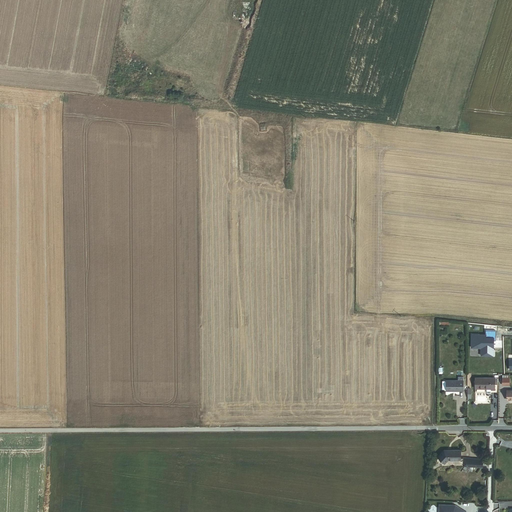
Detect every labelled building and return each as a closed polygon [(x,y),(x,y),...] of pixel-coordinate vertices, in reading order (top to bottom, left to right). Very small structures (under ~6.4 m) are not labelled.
[(486,335),(470,334),(470,349),(480,349),(480,357),(492,357),(493,339),(486,338),(486,335)] [(463,391),(463,376),(457,376),(457,380),(446,380),(446,381),(443,381),(443,389),(446,389),(446,391),(463,391)] [(476,390),(485,390),(485,389),(491,389),(491,391),(495,391),(495,380),(476,380),(476,390)] [(449,460),(463,460),(463,450),(445,450),(439,457),(445,464),(449,460)] [(470,460),(463,460),(463,468),(470,468),(482,468),(483,460),(470,460)]
